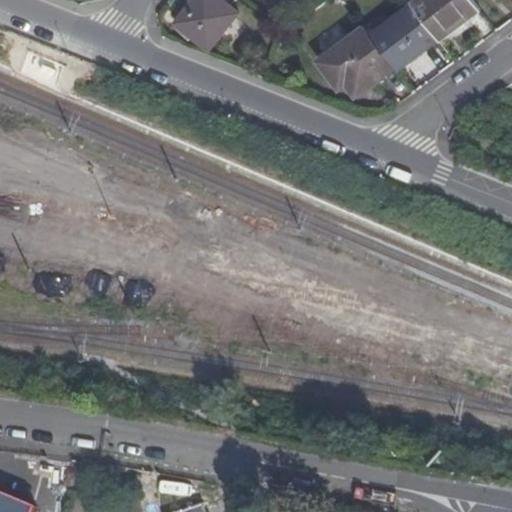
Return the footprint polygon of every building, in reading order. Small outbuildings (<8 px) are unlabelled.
[(193,0),(174,23),(208,50),(237,14),(220,0),(193,0)] [(437,39),(439,41),(480,10),(471,0),(417,0),(411,5),(413,7),(437,39)] [(394,69),(396,71),(437,39),(413,7),(372,40),(394,69)] [(355,99),(394,69),(372,40),(364,29),(318,64),(338,92),(346,86),(355,99)] [(0,511),(36,511),(38,509),(0,492),(0,511)] [(200,511),(197,500),(164,511),(200,511)]
